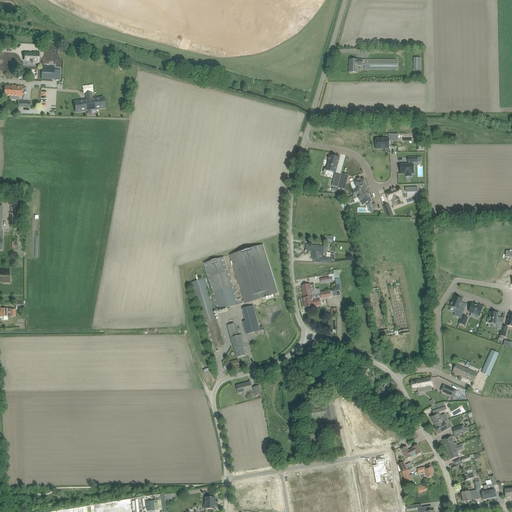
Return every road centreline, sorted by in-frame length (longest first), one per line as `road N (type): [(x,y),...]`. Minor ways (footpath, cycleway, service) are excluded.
road 1 (residential): [(228,480),(216,386),(282,360),(310,332)]
road 2 (unclassified): [(310,332),(296,311),(288,224),(304,143)]
road 3 (unclassified): [(304,143),(344,0)]
road 4 (residential): [(454,511),(442,459),(395,379)]
